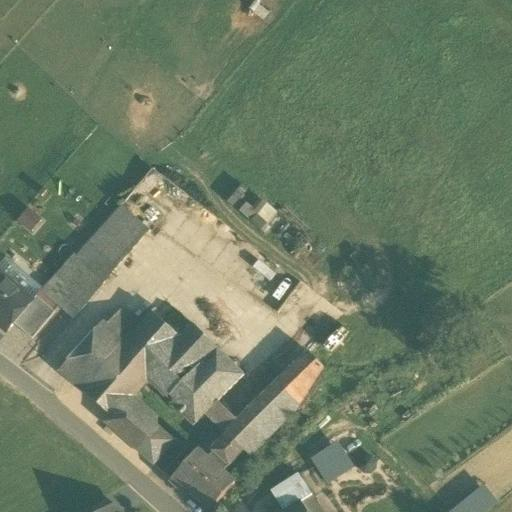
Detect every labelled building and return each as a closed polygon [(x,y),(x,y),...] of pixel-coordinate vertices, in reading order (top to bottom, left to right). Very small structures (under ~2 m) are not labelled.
[(87,243),(74,256),(103,284),(151,231),(121,204),(87,243)] [(43,220),(30,209),(19,221),(33,233),(43,220)] [(74,256),(65,266),(95,293),(103,284),(74,256)] [(0,274),(32,302),(37,297),(41,293),(44,290),(5,257),(0,262),(0,274)] [(55,277),(85,304),(95,293),(65,266),(55,277)] [(0,274),(0,325),(7,332),(14,324),(33,302),(32,302),(0,274)] [(85,304),(55,277),(44,290),(41,293),(59,308),(71,319),(85,304)] [(59,308),(41,293),(37,297),(55,313),(59,308)] [(37,297),(32,302),(33,302),(14,324),(32,340),(55,313),(37,297)] [(197,423),(207,413),(219,401),(244,376),(193,325),(180,337),(154,314),(141,329),(121,311),(108,325),(104,323),(60,372),(110,417),(105,422),(141,453),(159,433),(123,402),(148,374),(197,423)] [(308,352),(239,420),(227,433),(229,435),(244,450),(251,457),(296,412),(323,368),(308,352)] [(207,413),(227,433),(239,420),(219,401),(207,413)] [(141,453),(153,464),(171,443),(159,433),(141,453)] [(229,435),(208,459),(223,473),(244,450),(229,435)] [(153,464),(164,474),(186,450),(174,440),(171,443),(153,464)] [(338,441),(310,459),(328,485),(355,468),(338,441)] [(235,484),(223,473),(208,459),(198,451),(172,480),(182,489),(186,485),(213,509),(235,484)] [(282,511),(287,511),(302,502),(313,495),(298,473),(270,492),(282,511)] [(487,511),(498,503),(483,484),(450,511),(487,511)] [(323,511),(313,495),(302,502),(308,511),(323,511)] [(308,511),(302,502),(287,511),(308,511)]
